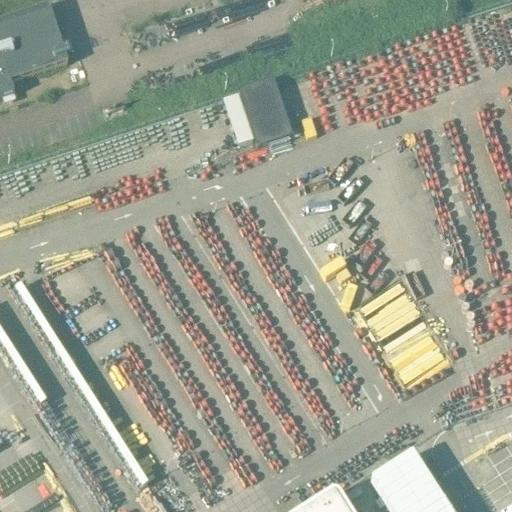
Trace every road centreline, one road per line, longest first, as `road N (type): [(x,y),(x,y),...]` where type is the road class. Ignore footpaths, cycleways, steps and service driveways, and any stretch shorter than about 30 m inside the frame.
road 1 (unknown): [(164,205),(328,469)]
road 2 (unknown): [(269,221),(309,200),(338,200),(386,272)]
road 3 (unknown): [(0,201),(138,151)]
